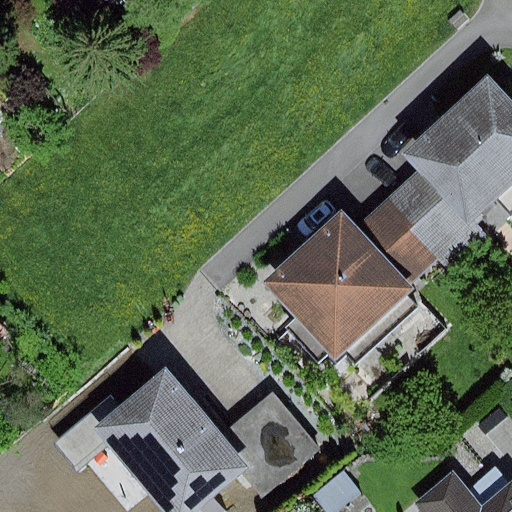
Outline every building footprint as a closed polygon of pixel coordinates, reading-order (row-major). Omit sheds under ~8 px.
[(67,0),(99,33),(132,0),(67,0)] [(511,194),(511,86),(503,77),(417,156),(428,168),(480,224),(511,194)] [(480,224),(428,168),(370,223),(421,278),(441,259),(455,273),(493,237),(480,224)] [(355,208),(275,282),(308,318),(295,330),(327,365),(339,354),(347,363),(429,287),(421,278),(355,208)] [(0,317),(0,346),(14,335),(0,317)] [(177,372),(102,434),(166,511),(214,511),(262,473),(229,435),(177,372)] [(276,394),(229,435),(262,473),(278,492),(326,451),(276,394)] [(462,477),(425,505),(430,511),(511,511),(511,494),(489,511),(462,477)]
